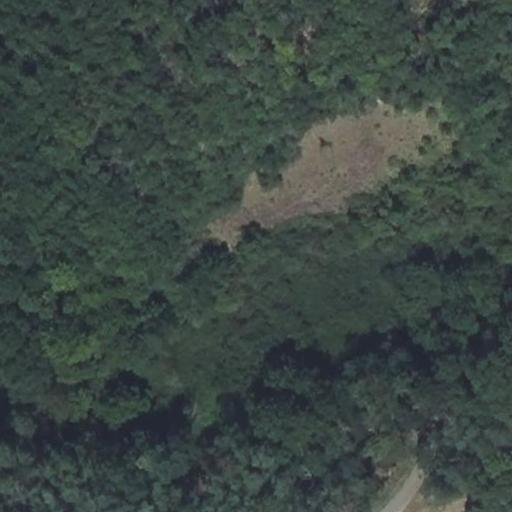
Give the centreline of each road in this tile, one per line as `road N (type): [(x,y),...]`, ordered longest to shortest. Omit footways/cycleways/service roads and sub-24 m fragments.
road 1 (track): [(450,409),(158,465),(18,439),(0,427)]
road 2 (unclassified): [(393,511),(450,409),(511,350)]
